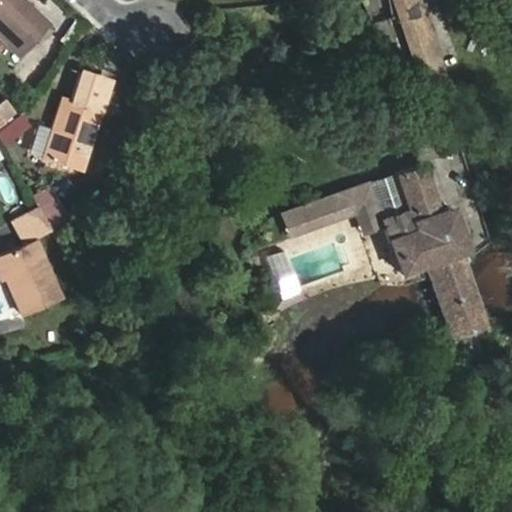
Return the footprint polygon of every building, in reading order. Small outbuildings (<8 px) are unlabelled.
[(0,0),(0,37),(19,56),(49,24),(23,0),(0,0)] [(397,23),(402,36),(424,27),(419,14),(397,23)] [(424,27),(402,36),(419,82),(441,74),(424,27)] [(80,71),(71,99),(62,96),(44,155),(81,167),(109,81),(80,71)] [(487,325),(448,207),(436,211),(421,164),(395,173),(407,209),(380,218),(368,181),(298,204),(306,228),(353,212),(364,245),(386,238),(391,252),(398,272),(427,262),(451,337),(487,325)] [(48,188),(34,196),(50,224),(64,216),(48,188)] [(287,234),(306,228),(298,204),(279,210),(287,234)] [(25,244),(35,240),(52,233),(38,209),(12,221),(25,244)] [(386,238),(364,245),(369,260),(391,252),(386,238)] [(25,244),(0,254),(0,267),(20,314),(59,297),(35,240),(25,244)]
